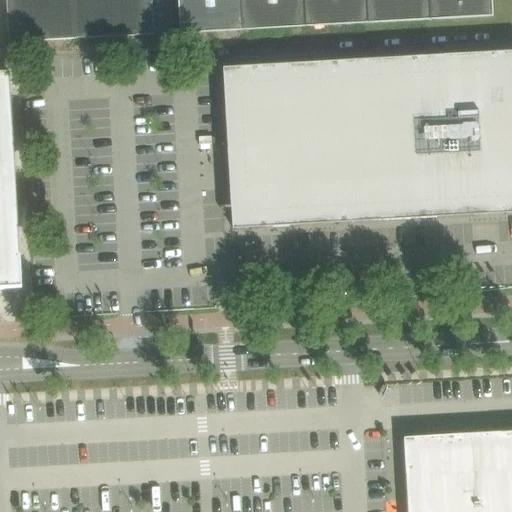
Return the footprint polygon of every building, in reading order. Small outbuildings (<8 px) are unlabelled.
[(7,0),(10,43),(155,35),(152,0),(7,0)] [(175,9),(174,0),(155,0),(156,10),(175,9)] [(178,0),(180,34),(243,31),(241,0),(178,0)] [(241,0),(243,31),(305,27),(303,0),(241,0)] [(303,0),(305,27),(368,24),(366,0),(303,0)] [(366,0),(368,24),(430,21),(429,0),(366,0)] [(429,0),(430,21),(493,17),(492,0),(429,0)] [(511,52),(224,68),(227,121),(234,121),(240,221),(232,221),(233,229),(297,226),(297,218),(331,216),(332,224),(477,215),(476,208),(505,206),(506,214),(511,213),(511,52)] [(23,289),(18,207),(16,166),(15,151),(13,124),(12,105),(11,82),(10,73),(0,73),(0,288),(20,287),(20,289),(23,289)] [(511,511),(511,431),(503,432),(404,437),(407,511),(511,511)]
